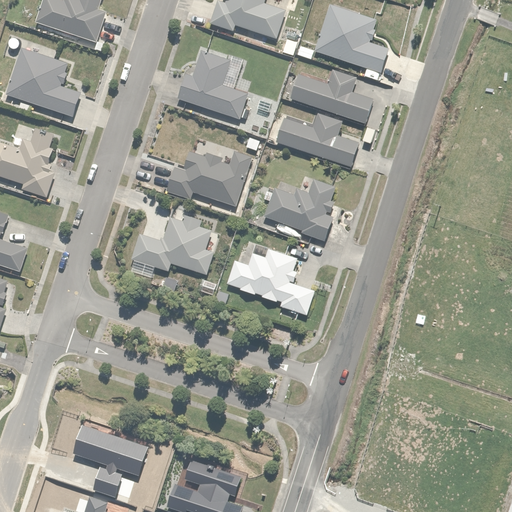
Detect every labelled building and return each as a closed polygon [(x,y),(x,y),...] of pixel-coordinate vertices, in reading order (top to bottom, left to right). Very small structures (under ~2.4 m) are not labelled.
[(102,13),(105,0),(82,0),(82,1),(79,0),(68,0),(68,4),(52,0),(45,0),(39,27),(100,44),(108,14),(102,13)] [(270,0),(225,0),(224,2),(222,1),(213,26),(236,34),(238,28),(279,42),(288,15),(268,8),(270,0)] [(66,88),(73,67),(24,51),(10,96),(77,117),(84,94),(66,88)] [(233,62),(205,54),(197,79),(189,77),(182,101),(243,120),(250,97),(224,88),(233,62)] [(330,86),(302,77),(293,101),(368,126),(376,101),(354,94),(358,80),(335,72),(330,86)] [(316,132),(288,122),(279,145),(353,170),(361,145),(340,138),(345,124),(321,116),(316,132)] [(57,137),(38,130),(34,143),(26,141),(23,150),(0,142),(0,180),(2,181),(2,179),(26,187),(24,191),(51,200),(59,176),(52,174),(57,159),(51,157),(57,137)] [(208,159),(191,154),(187,172),(176,169),(170,193),(193,200),(195,196),(238,207),(253,158),(236,153),(232,166),(225,164),(226,160),(209,155),(208,159)] [(297,197),(278,191),(268,221),(305,234),(304,235),(328,243),(336,220),(329,218),(339,190),(316,182),(311,195),(299,191),(297,197)] [(10,218),(0,214),(0,264),(24,272),(30,250),(2,241),(4,233),(5,234),(10,218)] [(185,226),(173,222),(167,241),(164,240),(163,242),(143,236),(135,262),(172,274),(174,266),(210,277),(217,254),(209,252),(215,233),(202,229),(204,223),(187,217),(185,226)] [(299,261),(272,252),(269,260),(255,256),(251,268),(238,264),(230,287),(244,291),(243,294),(258,299),(259,296),(265,298),(265,300),(280,305),(280,303),(285,305),(283,311),(309,319),(318,293),(292,285),(299,261)] [(0,332),(2,333),(9,311),(3,309),(11,284),(0,280),(0,332)] [(511,511),(511,488),(503,511),(511,511)]
